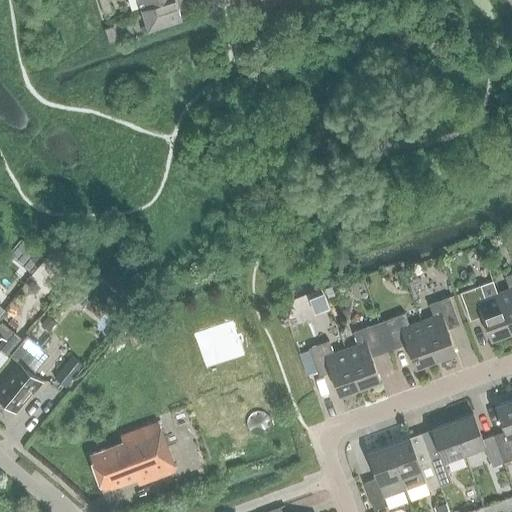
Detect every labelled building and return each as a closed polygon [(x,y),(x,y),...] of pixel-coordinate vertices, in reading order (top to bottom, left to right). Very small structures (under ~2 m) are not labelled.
[(105,0),(98,2),(103,16),(112,13),(107,0),(105,0)] [(136,0),(140,10),(170,0),(136,0)] [(182,0),(170,0),(140,10),(147,30),(181,19),(177,8),(184,6),(182,0)] [(117,40),(112,27),(103,30),(108,43),(117,40)] [(35,251),(20,239),(8,253),(22,265),(35,251)] [(508,289),(496,294),(510,332),(511,331),(511,273),(504,277),(508,289)] [(490,340),(510,332),(496,294),(495,294),(491,282),(459,293),(468,317),(480,313),(490,340)] [(420,322),(435,360),(455,352),(445,326),(457,321),(448,297),(428,305),(432,317),(420,322)] [(435,360),(420,322),(408,326),(404,314),(382,322),(391,346),(404,341),(414,368),(435,360)] [(55,323),(47,316),(40,325),(48,332),(55,323)] [(356,345),(344,349),(359,388),(380,380),(369,353),(381,349),(391,346),(382,322),(372,325),(352,333),(356,345)] [(0,351),(4,355),(17,338),(1,325),(0,325),(0,351)] [(125,328),(131,345),(139,342),(132,325),(125,328)] [(0,384),(0,400),(14,413),(31,393),(32,394),(42,383),(22,366),(39,346),(26,335),(9,355),(18,363),(0,384)] [(338,395),(359,388),(344,349),(332,354),(328,341),(307,349),(316,373),(328,368),(338,395)] [(66,387),(83,366),(71,356),(54,377),(66,387)] [(504,432),(493,436),(503,463),(511,459),(511,399),(494,406),(504,432)] [(491,467),(503,463),(493,436),(482,440),(472,414),(451,422),(463,455),(484,447),(491,467)] [(138,485),(176,470),(157,421),(119,436),(122,443),(89,456),(102,491),(135,478),(138,485)] [(443,462),(463,455),(451,422),(431,429),(440,455),(429,459),(439,487),(450,482),(443,462)] [(408,438),(388,445),(404,489),(424,482),(427,491),(439,487),(429,459),(418,463),(408,438)] [(383,497),(404,489),(388,445),(367,453),(376,478),(363,483),(373,511),(387,506),(383,497)] [(448,511),(445,503),(433,508),(434,511),(448,511)]
